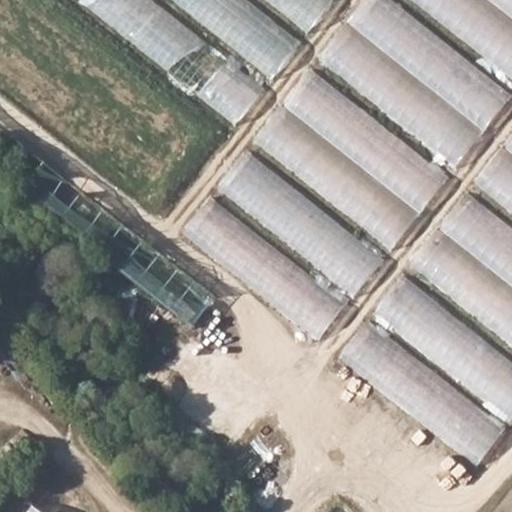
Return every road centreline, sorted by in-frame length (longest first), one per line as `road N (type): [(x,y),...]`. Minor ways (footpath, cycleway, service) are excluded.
road 1 (track): [(0,127),(328,375),(283,511)]
road 2 (track): [(0,420),(55,438),(128,511)]
